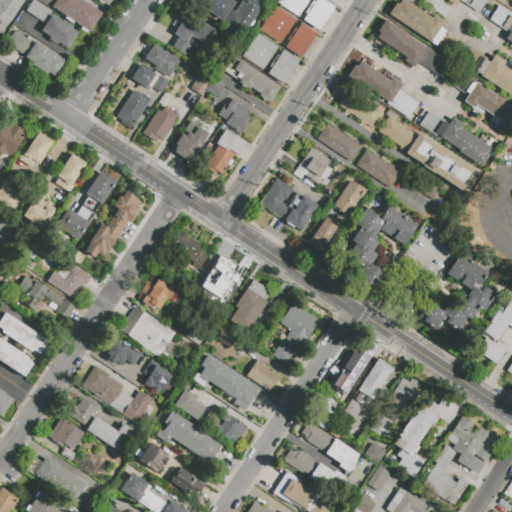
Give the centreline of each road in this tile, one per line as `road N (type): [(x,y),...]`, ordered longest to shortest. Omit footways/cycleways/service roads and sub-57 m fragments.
road 1 (residential): [(511,413),(163,182)]
road 2 (residential): [(179,192),(0,464)]
road 3 (residential): [(369,0),(222,220)]
road 4 (residential): [(355,309),(222,511)]
road 5 (residential): [(148,0),(69,119)]
road 6 (residential): [(103,142),(0,72)]
